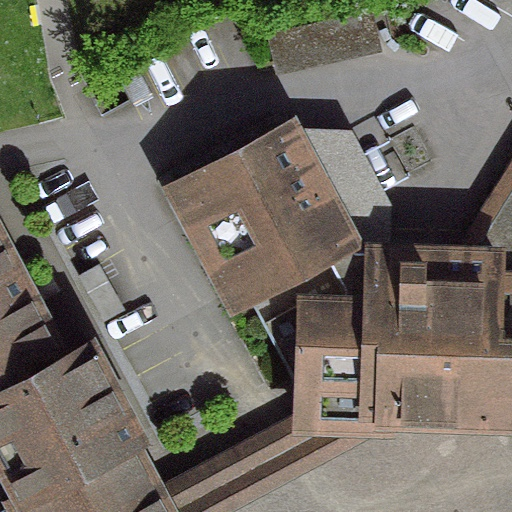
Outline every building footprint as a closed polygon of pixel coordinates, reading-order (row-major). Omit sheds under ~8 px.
[(369,14),(266,37),(273,69),(376,47),(369,14)] [(170,184),(232,304),(348,244),(287,125),(170,184)] [(511,165),(460,251),(364,247),(363,289),(302,287),(296,413),(295,434),(372,437),(391,438),(391,430),(511,435),(511,165)] [(0,511),(174,511),(161,486),(143,452),(154,446),(95,334),(65,350),(0,226),(0,511)] [(99,320),(119,309),(94,264),(74,276),(99,320)] [(295,434),(296,413),(161,486),(174,511),(231,511),(372,437),(295,434)]
